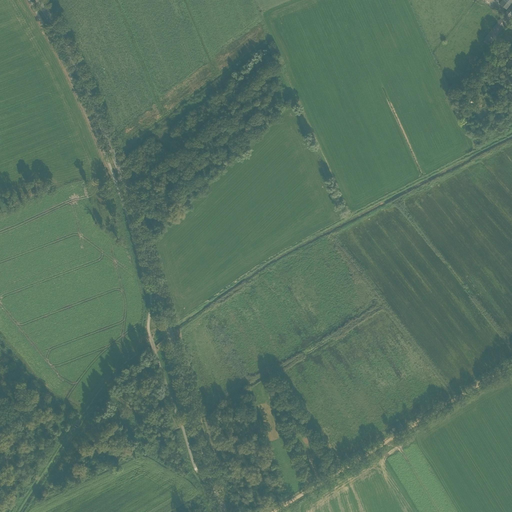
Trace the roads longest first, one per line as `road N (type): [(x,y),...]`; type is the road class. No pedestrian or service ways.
road 1 (unclassified): [(223,511),(124,181),(38,0)]
road 2 (track): [(511,364),(273,511)]
road 3 (track): [(276,63),(213,129),(127,192)]
